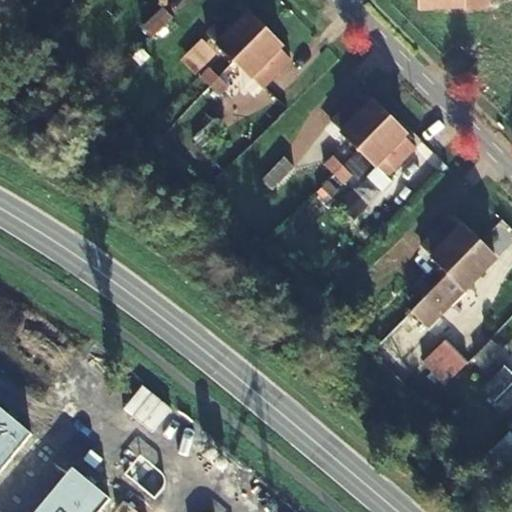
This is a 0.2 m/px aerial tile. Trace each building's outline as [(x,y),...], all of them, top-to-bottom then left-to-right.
[(511,0),(422,0),(423,11),(511,10),(511,0)] [(212,88),(267,33),(250,17),(183,84),(195,96),(208,83),(212,88)] [(285,50),(267,33),(212,88),(203,98),(220,115),(285,50)] [(142,87),(156,100),(178,78),(165,65),(142,87)] [(338,176),(392,122),(376,105),(298,182),(314,199),(338,176)] [(408,137),(392,122),(338,176),(353,191),(408,137)] [(263,184),(273,193),(295,171),(286,161),(263,184)] [(324,228),(334,238),(353,219),(343,209),(324,228)] [(416,311),(481,244),(465,228),(396,296),(413,313),(416,311)] [(499,262),(481,244),(416,311),(433,328),(445,316),(455,326),(478,303),(467,293),(499,262)] [(423,362),(446,384),(468,362),(446,339),(423,362)] [(488,393),(495,401),(511,384),(511,373),(510,371),(488,393)] [(511,469),(511,435),(509,432),(492,448),(511,469)]
